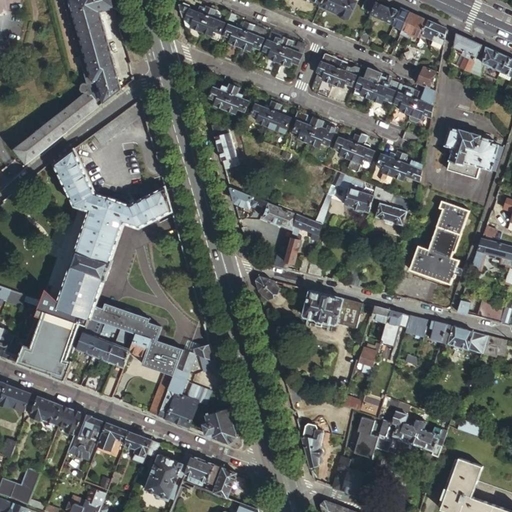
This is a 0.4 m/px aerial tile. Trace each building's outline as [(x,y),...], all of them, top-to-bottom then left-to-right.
[(16,148),(28,163),(28,162),(130,81),(130,79),(127,77),(122,79),(121,81),(100,11),(115,7),(113,0),(64,0),(90,84),(88,82),(85,81),(83,83),(82,86),(84,89),(87,89),(72,101),(53,116),(23,140),(15,147),(16,148)] [(322,0),(321,3),(320,6),(350,19),(358,2),(353,0),(322,0)] [(376,3),(377,0),(366,0),(363,8),(372,12),(376,3)] [(184,2),(180,5),(183,15),(187,17),(187,19),(194,22),(192,26),(203,30),(211,7),(206,5),(206,7),(201,5),(198,12),(191,8),(189,4),(184,2)] [(376,3),(372,12),(371,13),(394,24),(400,11),(391,7),(390,8),(376,3)] [(216,9),(211,7),(203,30),(204,31),(213,34),(215,30),(221,32),(225,22),(219,20),(221,15),(215,13),(216,9)] [(403,29),(410,12),(401,8),(400,11),(394,24),(394,25),(403,29)] [(415,26),(419,16),(410,12),(403,29),(400,34),(409,39),(412,33),(415,26)] [(423,34),(429,20),(419,16),(415,26),(412,33),(419,37),(422,36),(423,34)] [(445,44),(447,28),(430,21),(429,20),(423,34),(433,38),(432,39),(445,44)] [(231,41),(225,56),(234,60),(235,60),(241,46),(250,23),(246,21),(243,25),(238,23),(236,26),(229,24),(225,34),(232,37),(230,41),(231,41)] [(242,46),(236,60),(245,64),(251,49),(252,50),(253,45),(260,48),(264,37),(263,37),(266,29),(259,27),(258,30),(253,28),(255,25),(250,23),(241,46),(242,46)] [(203,30),(197,45),(212,51),(216,53),(221,38),(213,34),(204,31),(203,30)] [(365,31),(359,43),(362,44),(367,46),(372,34),(365,31)] [(475,59),(481,44),(470,39),(457,33),(455,45),(462,48),(460,52),(463,53),(465,55),(460,68),(477,74),(480,75),(482,76),(485,64),(484,64),(484,63),(475,59)] [(280,61),(289,38),(284,36),(282,41),(276,38),(275,42),(269,39),(265,50),(271,52),(270,57),(280,61)] [(282,62),(276,76),(285,80),(291,65),(290,65),(292,61),(299,64),(306,46),(306,45),(298,42),(297,46),(292,45),(294,40),(289,38),(280,61),(282,62)] [(407,46),(401,60),(401,61),(409,64),(416,49),(407,46)] [(502,71),(509,56),(508,55),(487,46),(484,63),(484,64),(485,64),(502,71)] [(416,49),(409,64),(412,65),(416,67),(422,52),(416,49)] [(344,60),(326,53),(318,71),(326,74),(318,93),(328,97),(344,60)] [(457,67),(460,68),(465,55),(463,53),(457,67)] [(511,75),(511,57),(509,56),(502,71),(505,72),(511,75)] [(270,59),(265,72),(273,75),(278,62),(270,59)] [(344,60),(328,97),(338,101),(347,105),(353,91),(344,87),(346,83),(353,85),(357,75),(359,76),(363,68),(357,65),(351,67),(347,65),(349,62),(344,60)] [(425,65),(423,70),(418,83),(428,86),(431,88),(436,76),(433,75),(435,69),(425,65)] [(382,75),(384,72),(370,67),(365,78),(362,77),(355,94),(358,96),(353,107),(362,111),(367,99),(362,97),(363,95),(372,99),(376,89),(382,75)] [(376,89),(372,99),(383,104),(385,99),(392,102),(396,91),(398,92),(399,88),(402,83),(387,77),(382,75),(376,89)] [(408,92),(412,84),(403,80),(402,83),(399,88),(402,89),(401,92),(407,95),(408,92)] [(229,103),(236,85),(231,83),(229,88),(225,86),(223,90),(215,87),(212,96),(219,99),(217,104),(227,108),(229,103)] [(415,88),(417,86),(412,84),(408,92),(413,94),(415,88)] [(241,87),(236,85),(229,103),(227,108),(238,112),(239,107),(247,111),(255,90),(248,87),(244,95),(239,93),(241,87)] [(423,113),(432,117),(432,115),(437,90),(431,88),(428,86),(425,93),(423,97),(419,95),(411,115),(410,118),(411,121),(418,123),(421,120),(423,113)] [(407,114),(411,115),(419,95),(421,91),(415,88),(413,94),(408,92),(407,95),(401,92),(396,103),(402,105),(403,106),(401,111),(405,113),(407,114)] [(272,115),(277,101),(273,100),(271,104),(269,108),(265,106),(257,103),(253,113),(261,116),(258,121),(269,125),(272,115)] [(138,101),(94,133),(102,144),(130,123),(145,112),(142,103),(138,101)] [(283,104),(277,101),(272,115),(269,125),(279,129),(281,124),(289,127),(293,118),(285,114),(286,110),(281,108),(283,104)] [(375,103),(370,114),(374,115),(379,117),(383,106),(375,103)] [(396,109),(390,122),(401,126),(402,127),(407,114),(405,113),(401,111),(396,109)] [(309,114),(298,110),(297,114),(295,118),(299,120),(295,130),(302,133),(301,138),(310,142),(312,137),(318,122),(319,118),(314,116),(314,118),(311,125),(306,123),(308,116),(309,114)] [(308,116),(306,123),(311,125),(314,118),(308,116)] [(312,137),(310,142),(321,146),(323,141),(330,144),(334,134),(330,133),(326,131),(329,125),(330,122),(319,118),(318,122),(312,137)] [(229,127),(212,121),(219,145),(225,168),(240,164),(229,127)] [(326,131),(330,133),(334,134),(337,135),(339,129),(332,126),(329,125),(326,131)] [(481,165),(497,170),(499,165),(505,147),(499,145),(499,143),(492,141),(493,139),(481,135),(481,134),(472,131),(472,132),(460,128),(459,129),(451,126),(445,144),(454,147),(447,168),(477,177),(481,165)] [(428,139),(406,130),(403,138),(427,148),(428,139)] [(364,142),(367,134),(362,132),(361,135),(357,144),(352,158),(348,168),(358,171),(360,170),(365,158),(372,161),(376,151),(367,148),(369,144),(364,142)] [(357,144),(361,135),(356,133),(354,139),(352,142),(348,140),(340,137),(336,147),(344,150),(342,155),(352,158),(357,144)] [(98,192),(75,147),(55,162),(76,205),(91,211),(74,256),(64,283),(56,304),(55,305),(42,300),(39,306),(39,307),(44,309),(31,346),(25,344),(23,350),(19,361),(66,379),(74,360),(68,358),(80,321),(87,324),(87,323),(88,322),(90,317),(106,322),(114,325),(122,328),(125,329),(129,331),(136,333),(152,338),(157,340),(161,328),(160,326),(148,322),(150,317),(106,303),(105,307),(96,305),(98,300),(106,279),(107,280),(114,260),(113,260),(127,223),(141,228),(153,222),(173,211),(166,185),(146,196),(130,204),(119,200),(120,199),(110,195),(110,196),(98,192)] [(394,176),(403,152),(398,150),(396,155),(395,159),(391,157),(383,154),(379,164),(386,167),(384,172),(394,176)] [(407,175),(421,181),(424,166),(419,164),(407,159),(408,154),(403,152),(394,176),(405,180),(407,175)] [(367,181),(339,171),(335,180),(342,183),(345,177),(352,179),(351,188),(346,205),(370,211),(375,197),(375,195),(364,191),(367,181)] [(336,185),(333,184),(316,220),(323,223),(331,200),(336,185)] [(270,202),(230,186),(234,199),(250,205),(252,203),(252,205),(254,205),(256,205),(256,204),(267,208),(263,218),(293,229),(297,214),(269,203),(270,202)] [(394,197),(395,193),(391,191),(389,190),(378,186),(375,195),(375,197),(392,202),(391,205),(382,202),(378,216),(405,224),(409,210),(408,210),(411,202),(394,197)] [(444,207),(433,241),(430,249),(425,247),(419,245),(411,269),(451,283),(453,276),(455,276),(456,272),(455,272),(459,259),(452,257),(454,251),(455,252),(469,210),(442,201),(441,206),(444,207)] [(323,223),(316,220),(298,213),(297,214),(293,229),(292,233),(301,237),(302,236),(298,234),(299,230),(299,227),(312,233),(311,238),(317,240),(323,223)] [(166,235),(179,230),(176,221),(163,229),(166,235)] [(494,227),(486,224),(483,232),(491,234),(494,227)] [(285,256),(283,267),(288,268),(290,262),(294,263),(301,237),(292,233),(285,256)] [(511,245),(481,238),(472,267),(480,269),(485,251),(502,255),(499,263),(510,266),(506,282),(511,283),(511,245)] [(303,255),(299,271),(307,273),(311,260),(316,246),(310,245),(307,256),(303,255)] [(278,254),(275,265),(281,266),(283,267),(285,256),(278,254)] [(311,260),(307,273),(315,275),(322,277),(326,264),(322,263),(311,260)] [(354,268),(349,283),(356,285),(360,286),(364,270),(354,268)] [(279,288),(270,279),(259,276),(257,280),(264,304),(279,288)] [(10,289),(0,285),(0,295),(1,293),(8,295),(10,289)] [(22,304),(25,295),(10,289),(8,295),(7,298),(8,299),(7,301),(13,303),(14,301),(22,304)] [(351,327),(358,302),(343,298),(311,290),(309,291),(303,315),(305,317),(310,319),(328,323),(334,325),(337,324),(337,323),(351,327)] [(31,302),(39,306),(42,300),(25,295),(22,304),(29,306),(31,302)] [(461,299),(458,311),(468,313),(471,302),(461,299)] [(483,299),(477,316),(479,316),(501,322),(506,305),(483,299)] [(389,315),(390,310),(376,306),(372,318),(387,322),(389,315)] [(27,340),(25,344),(31,346),(44,309),(39,307),(32,327),(27,340)] [(409,318),(410,315),(402,313),(390,310),(389,315),(387,322),(395,324),(394,327),(395,328),(397,329),(399,328),(400,325),(407,327),(409,321),(409,318)] [(425,335),(429,319),(413,315),(410,315),(409,318),(409,321),(407,327),(406,331),(425,335)] [(105,325),(106,322),(90,317),(88,322),(104,327),(105,325)] [(310,319),(309,324),(318,326),(327,328),(328,323),(310,319)] [(442,341),(448,324),(440,322),(432,320),(430,328),(434,329),(431,340),(442,342),(442,341)] [(84,331),(87,324),(80,321),(68,358),(74,360),(78,349),(82,338),(84,331)] [(387,322),(381,342),(394,346),(399,328),(397,329),(395,328),(394,327),(395,324),(387,322)] [(93,326),(87,323),(87,324),(84,331),(90,333),(93,326)] [(488,335),(448,324),(442,341),(482,353),(483,351),(488,335)] [(100,337),(93,355),(109,361),(116,343),(108,340),(112,330),(113,328),(105,325),(104,327),(100,337)] [(0,353),(4,355),(8,342),(12,331),(0,326),(0,353)] [(109,361),(125,367),(129,365),(134,352),(130,351),(131,348),(130,348),(124,345),(127,335),(129,331),(125,329),(122,328),(120,333),(116,343),(109,361)] [(8,342),(4,355),(19,361),(23,350),(25,344),(27,340),(18,336),(20,333),(13,330),(12,331),(8,342)] [(82,338),(78,349),(93,355),(100,337),(90,333),(84,331),(82,338)] [(185,349),(157,340),(152,338),(136,333),(134,338),(130,348),(131,348),(130,351),(134,352),(145,356),(142,364),(164,372),(174,376),(175,376),(185,349)] [(504,356),(508,340),(489,335),(488,335),(483,351),(497,354),(503,355),(504,356)] [(371,374),(380,344),(375,342),(374,346),(373,350),(366,347),(363,347),(359,362),(365,364),(362,371),(371,374)] [(199,354),(216,360),(212,346),(195,350),(195,352),(196,353),(199,354)] [(195,352),(185,349),(175,376),(174,376),(168,390),(182,394),(187,381),(196,353),(195,352)] [(211,373),(219,371),(216,360),(199,354),(204,371),(210,369),(211,373)] [(91,372),(85,387),(96,391),(103,376),(91,372)] [(164,372),(149,411),(159,415),(168,390),(174,376),(164,372)] [(31,392),(6,382),(2,394),(0,399),(0,402),(10,407),(11,405),(25,410),(31,392)] [(193,383),(188,397),(199,401),(207,404),(212,390),(193,383)] [(291,385),(287,383),(292,401),(300,399),(297,387),(291,385)] [(222,405),(229,403),(224,388),(217,390),(222,405)] [(168,390),(159,415),(189,427),(199,401),(188,397),(182,394),(168,390)] [(63,404),(38,395),(31,415),(41,419),(42,417),(56,422),(63,404)] [(363,401),(345,395),(345,396),(343,404),(360,411),(361,405),(363,401)] [(83,412),(63,404),(56,422),(60,424),(67,426),(66,429),(76,433),(77,431),(83,412)] [(204,423),(206,434),(231,443),(238,437),(230,407),(207,414),(209,422),(204,423)] [(439,456),(441,450),(448,431),(435,426),(433,432),(424,429),(427,422),(417,418),(414,425),(405,422),(407,415),(396,411),(392,423),(384,420),(380,436),(376,448),(389,453),(394,437),(434,451),(433,454),(439,456)] [(107,421),(89,414),(82,433),(100,440),(107,421)] [(459,422),(457,428),(477,435),(478,435),(481,424),(461,417),(459,422)] [(376,422),(363,418),(359,430),(362,431),(355,451),(373,457),(379,436),(372,433),(376,422)] [(452,419),(450,425),(457,428),(459,422),(452,419)] [(130,430),(107,421),(100,440),(99,444),(112,449),(117,436),(127,439),(130,430)] [(306,426),(299,424),(308,457),(311,467),(319,465),(319,464),(321,462),(321,457),(319,455),(320,455),(321,454),(322,454),(323,453),(323,451),(323,450),(323,449),(321,448),(320,448),(319,448),(322,431),(321,430),(316,429),(317,427),(315,425),(308,423),(306,424),(306,426)] [(152,439),(130,430),(127,439),(126,442),(137,446),(133,457),(143,461),(147,452),(152,439)] [(82,433),(77,431),(76,433),(69,451),(92,460),(99,444),(100,440),(82,433)] [(12,457),(17,442),(8,438),(2,454),(12,457)] [(160,442),(152,439),(147,452),(154,455),(160,442)] [(352,452),(343,450),(342,456),(350,459),(352,452)] [(192,454),(185,451),(181,462),(159,453),(153,468),(150,467),(145,479),(148,480),(145,488),(158,492),(157,495),(168,500),(170,497),(171,497),(174,498),(185,473),(192,454)] [(203,459),(192,454),(185,473),(196,477),(203,459)] [(342,456),(334,486),(341,489),(348,466),(350,459),(342,456)] [(484,464),(460,456),(441,508),(452,511),(511,511),(511,510),(473,496),(484,464)] [(215,463),(203,459),(196,477),(208,482),(215,463)] [(237,472),(215,463),(208,482),(216,485),(213,491),(228,496),(237,472)] [(369,473),(348,466),(341,489),(362,496),(365,486),(369,473)] [(365,486),(362,496),(372,500),(381,469),(371,466),(369,473),(365,486)] [(116,470),(112,480),(117,482),(121,472),(116,470)] [(4,477),(0,488),(0,492),(31,504),(33,497),(36,489),(4,477)] [(196,477),(195,481),(206,485),(208,482),(196,477)] [(88,498),(106,504),(110,491),(92,485),(88,498)] [(42,511),(16,502),(0,496),(0,511),(42,511)] [(47,510),(50,503),(33,497),(31,504),(47,510)] [(108,511),(111,506),(106,504),(88,498),(87,502),(74,498),(69,511),(108,511)] [(258,511),(258,508),(238,500),(233,511),(221,507),(213,511),(212,511),(258,511)] [(348,511),(349,509),(326,501),(322,504),(324,511),(348,511)] [(50,503),(47,510),(53,511),(60,511),(62,508),(50,503)]
